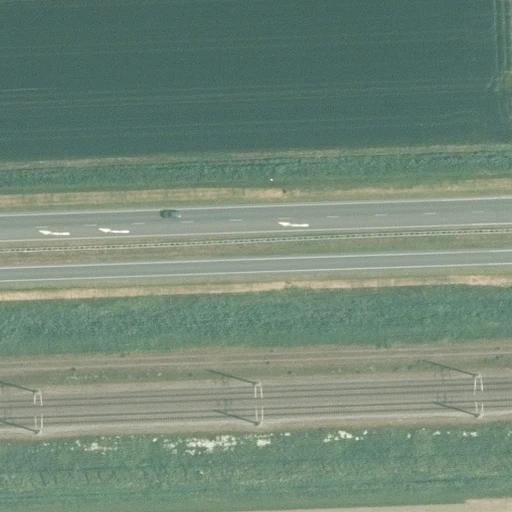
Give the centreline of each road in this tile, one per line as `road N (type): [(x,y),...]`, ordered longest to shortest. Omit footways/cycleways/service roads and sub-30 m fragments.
road 1 (trunk): [(511,205),(0,224)]
road 2 (track): [(0,368),(511,350)]
road 3 (trunk): [(0,274),(511,257)]
